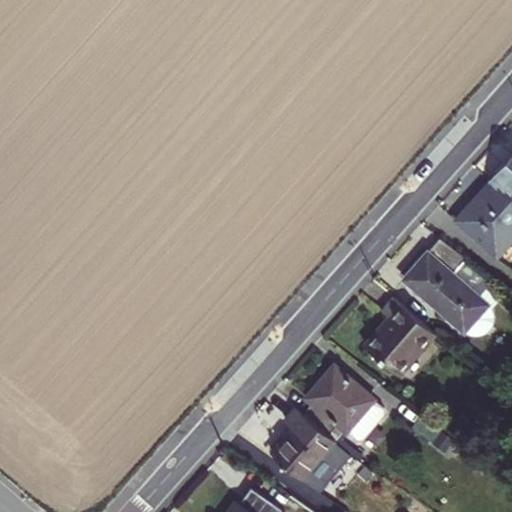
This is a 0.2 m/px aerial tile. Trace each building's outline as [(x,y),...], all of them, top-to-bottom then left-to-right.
[(511,158),(491,182),(511,201),(511,158)] [(456,220),(497,257),(511,240),(511,201),(491,182),(456,220)] [(494,312),(491,307),(488,304),(480,296),(487,288),(491,284),(464,260),(466,258),(440,238),(405,278),(464,331),(465,331),(468,333),(473,335),(478,335),(483,334),(487,332),(493,325),(494,321),(495,316),(494,312)] [(496,295),(487,288),(480,296),(488,304),(496,295)] [(390,317),(365,345),(400,375),(437,333),(395,296),(382,311),(390,317)] [(375,399),(334,364),(307,397),(313,402),(303,413),(335,440),(345,429),(348,431),(350,428),(358,435),(380,409),(372,402),(375,399)] [(294,428),(272,454),(303,480),(291,496),(313,511),(343,511),(346,509),(321,492),(323,489),(351,454),(335,440),(303,413),(297,408),(286,422),(294,428)] [(280,511),(283,508),(252,487),(240,503),(237,501),(228,511),(280,511)]
